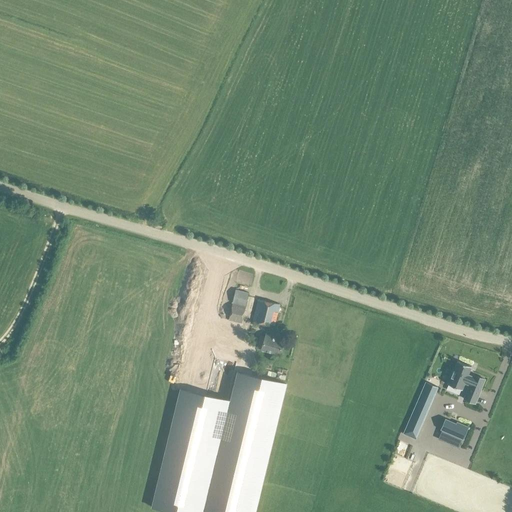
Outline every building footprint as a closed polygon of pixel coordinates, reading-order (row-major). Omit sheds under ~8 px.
[(236,290),(232,304),(246,307),(249,293),(236,290)] [(280,305),(258,299),(253,321),(274,326),(280,305)] [(246,307),(232,304),(228,320),(242,323),(246,307)] [(262,350),(265,337),(261,336),(257,348),(262,350)] [(265,337),(262,350),(280,355),(283,341),(266,336),(265,337)] [(454,369),(447,384),(462,390),(465,384),(466,381),(471,383),(469,386),(464,399),(475,403),(485,379),(474,375),(473,377),(473,378),(468,376),(468,375),(472,367),(458,361),(454,369)] [(230,402),(180,390),(152,507),(171,511),(255,511),(287,385),(237,373),(231,400),(230,402)] [(432,397),(420,391),(400,437),(412,442),(418,430),(416,429),(428,400),(430,401),(432,397)] [(445,419),(441,430),(463,439),(469,427),(457,422),(456,423),(445,419)]
